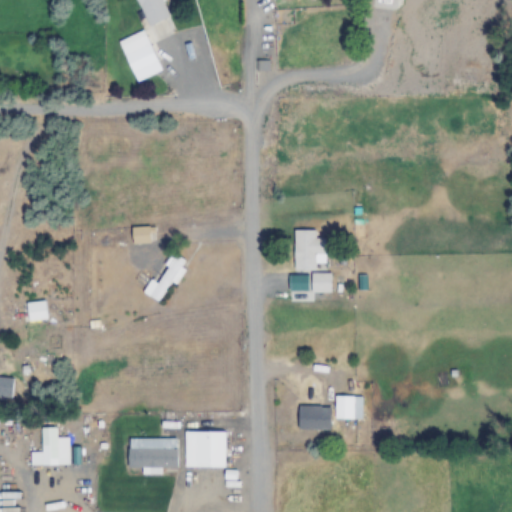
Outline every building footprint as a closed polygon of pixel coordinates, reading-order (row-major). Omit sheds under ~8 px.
[(160,60),(148,33),(120,46),(132,73),(160,60)] [(132,243),(152,243),(152,226),(132,226),(132,243)] [(294,230),(294,270),(326,270),(326,239),(316,239),(316,230),(294,230)] [(145,294),(160,304),(187,261),(172,251),(145,294)] [(28,322),(47,319),(45,300),(26,303),(28,322)] [(13,377),(0,376),(0,396),(12,397),(13,377)] [(335,420),(361,420),(361,395),(335,395),(335,420)] [(330,430),(330,406),(298,406),(298,430),(330,430)] [(129,438),(128,469),(142,469),(142,475),(164,475),(164,470),(177,470),(177,451),(184,451),(184,469),(225,469),(225,431),(183,431),(183,438),(129,438)]
